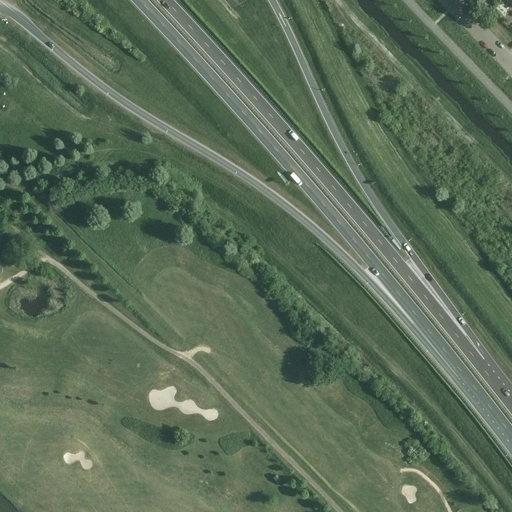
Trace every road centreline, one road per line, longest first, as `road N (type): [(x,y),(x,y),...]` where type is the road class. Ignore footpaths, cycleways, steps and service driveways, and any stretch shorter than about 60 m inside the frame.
road 1 (trunk): [(0,6),(139,113),(277,197),(461,372)]
road 2 (trunk): [(138,0),(461,372)]
road 3 (trunk): [(479,364),(164,0)]
road 4 (trunk): [(479,364),(461,322),(369,193),(273,0)]
